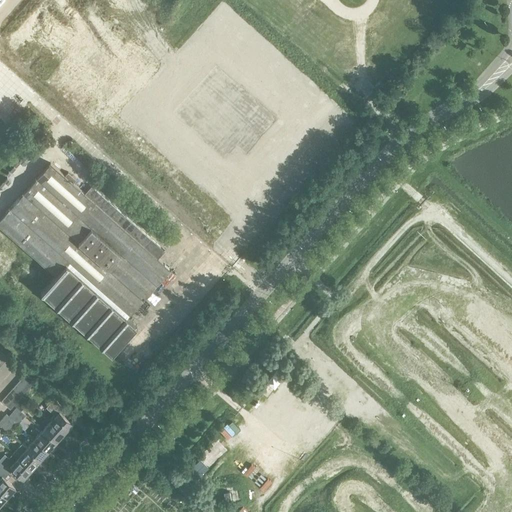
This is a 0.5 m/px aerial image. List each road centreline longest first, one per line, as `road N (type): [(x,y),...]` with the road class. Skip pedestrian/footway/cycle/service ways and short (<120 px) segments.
road 1 (tertiary): [(67,511),(386,154),(475,96),(511,58)]
road 2 (unknown): [(222,251),(309,128)]
